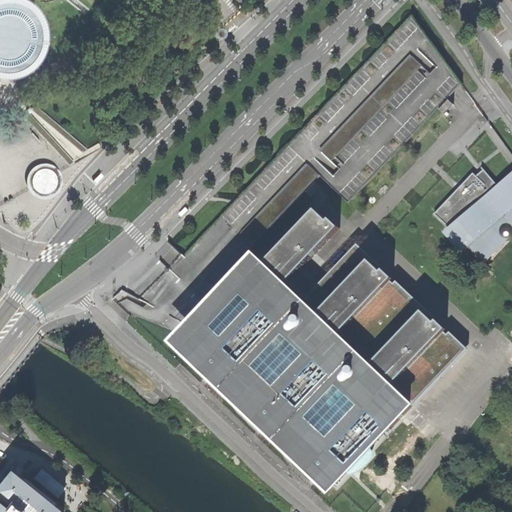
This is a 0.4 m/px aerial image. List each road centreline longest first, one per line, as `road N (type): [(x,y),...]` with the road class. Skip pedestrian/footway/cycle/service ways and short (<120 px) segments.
road 1 (secondary): [(297,0),(91,206),(19,294),(20,310)]
road 2 (secondary): [(69,287),(139,235),(373,0)]
road 3 (unclassified): [(69,287),(317,511)]
